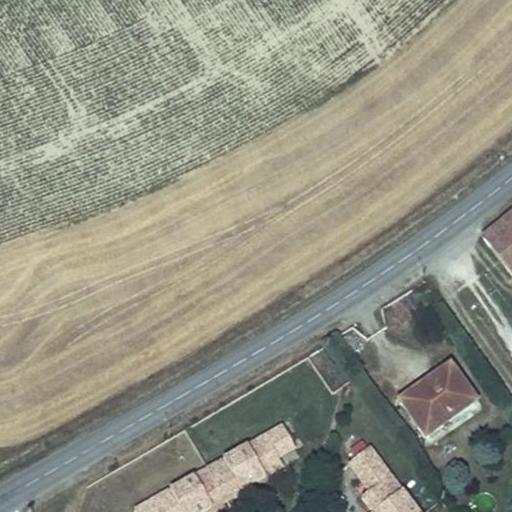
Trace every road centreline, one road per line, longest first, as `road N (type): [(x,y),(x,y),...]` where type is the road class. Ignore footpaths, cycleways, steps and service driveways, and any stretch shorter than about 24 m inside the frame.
road 1 (tertiary): [(511,175),(353,291),(0,500)]
road 2 (unknown): [(453,221),(511,333)]
